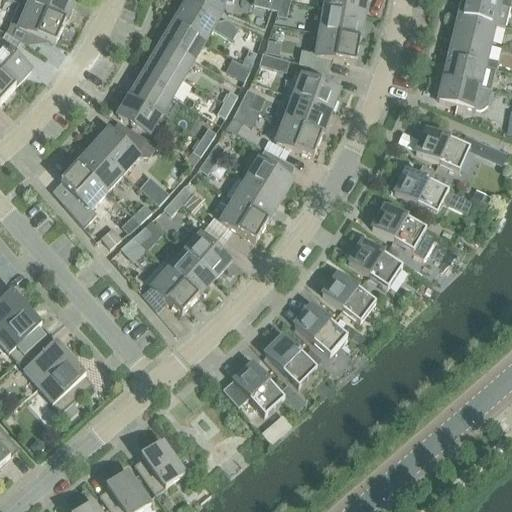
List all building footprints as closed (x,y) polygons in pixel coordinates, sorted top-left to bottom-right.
[(32,0),(28,9),(65,25),(75,3),(68,0),(32,0)] [(187,0),(187,4),(221,18),(223,10),(225,5),(232,7),(233,0),(187,0)] [(272,0),(269,12),(278,14),(281,4),(281,2),(273,0),(272,0)] [(326,0),(325,12),(364,20),(367,0),(326,0)] [(464,0),(460,18),(495,27),(505,29),(510,8),(500,6),(477,0),(464,0)] [(187,4),(174,26),(205,45),(221,18),(187,4)] [(281,4),(278,14),(277,19),(287,21),(290,6),(281,4)] [(27,12),(19,32),(56,47),(65,25),(28,9),(27,12)] [(325,12),(320,36),(360,44),(364,20),(325,12)] [(460,18),(454,40),(490,48),(495,27),(460,18)] [(174,26),(162,45),(194,64),(205,45),(174,26)] [(301,55),(298,67),(306,69),(328,76),(334,64),(355,68),(360,44),(320,36),(316,58),(301,55)] [(454,40),(449,61),(485,70),(496,73),(498,65),(487,62),(490,48),(454,40)] [(162,45),(151,65),(182,83),(194,64),(162,45)] [(2,47),(0,48),(0,78),(15,92),(31,74),(2,47)] [(249,53),(243,67),(251,71),(257,57),(249,53)] [(260,68),(286,76),(290,65),(263,58),(260,68)] [(496,73),(485,70),(449,61),(444,83),(491,94),(496,73)] [(151,65),(139,84),(171,103),(182,83),(151,65)] [(251,71),(243,67),(237,79),(246,83),(251,71)] [(302,79),(293,102),(331,116),(340,93),(323,87),(328,76),(306,69),(302,79)] [(0,108),(15,92),(0,78),(0,108)] [(444,83),(439,104),(480,114),(484,113),(487,109),(491,94),(444,83)] [(139,84),(128,103),(160,122),(171,103),(139,84)] [(248,93),(240,108),(250,112),(257,98),(248,93)] [(230,95),(224,107),(232,111),(238,99),(230,95)] [(293,102),(285,124),(322,139),(331,116),(293,102)] [(160,122),(128,103),(118,120),(149,139),(160,122)] [(232,111),(224,107),(217,118),(225,122),(232,111)] [(250,112),(240,108),(233,122),(242,127),(250,112)] [(322,139),(285,124),(276,147),(314,161),(322,139)] [(110,133),(93,151),(123,178),(139,160),(142,162),(149,162),(157,149),(117,126),(111,134),(110,133)] [(209,132),(201,143),(209,148),(216,137),(209,132)] [(427,133),(416,157),(459,176),(468,156),(503,171),(508,159),(464,141),(461,148),(427,133)] [(209,148),(201,143),(193,155),(201,161),(209,148)] [(217,148),(208,160),(216,166),(225,153),(217,148)] [(93,151),(77,169),(107,196),(123,178),(93,151)] [(264,155),(246,184),(281,205),(293,184),(291,183),(293,170),(264,155)] [(216,166),(208,160),(198,174),(207,180),(216,166)] [(107,196),(77,169),(52,196),(84,232),(96,219),(90,214),(107,196)] [(406,174),(394,197),(437,219),(443,207),(468,219),(474,208),(470,206),(449,195),(430,186),(436,175),(422,169),(417,179),(406,174)] [(246,184),(234,205),(268,225),(281,205),(246,184)] [(184,191),(174,202),(181,209),(192,198),(184,191)] [(151,203),(159,210),(169,199),(162,192),(151,203)] [(476,194),(470,206),(474,208),(485,213),(491,201),(476,194)] [(181,209),(174,202),(163,215),(170,221),(181,209)] [(268,225),(234,205),(221,225),(255,246),(268,225)] [(145,209),(133,220),(140,227),(152,216),(145,209)] [(376,225),(372,232),(413,256),(422,262),(436,239),(426,233),(413,225),(385,209),(376,225)] [(140,227),(133,220),(122,231),(129,238),(140,227)] [(145,232),(134,241),(141,249),(151,239),(145,232)] [(101,242),(110,252),(121,243),(113,233),(101,242)] [(201,238),(185,255),(215,282),(231,265),(201,238)] [(141,249),(134,241),(120,253),(127,260),(141,249)] [(384,258),(363,244),(348,266),(388,293),(402,271),(394,265),(384,258)] [(390,250),(384,258),(394,265),(399,256),(390,250)] [(185,255),(168,273),(198,301),(215,282),(185,255)] [(161,267),(145,285),(152,291),(182,319),(198,301),(168,273),(161,267)] [(338,278),(322,299),(360,328),(376,306),(338,278)] [(0,291),(0,336),(27,313),(12,296),(11,297),(3,289),(0,291)] [(294,329),(330,360),(347,340),(312,309),(294,329)] [(0,336),(0,347),(17,366),(47,340),(40,331),(42,330),(27,313),(0,336)] [(348,329),(343,335),(359,347),(364,341),(348,329)] [(264,358),(298,392),(317,373),(315,370),(304,359),(283,339),(264,358)] [(17,366),(39,392),(71,364),(56,347),(55,348),(47,340),(17,366)] [(310,353),(304,359),(315,370),(321,364),(310,353)] [(71,364),(39,392),(61,418),(64,415),(73,407),(92,391),(84,382),(86,380),(71,364)] [(233,385),(232,386),(248,404),(249,403),(264,420),(284,403),(279,397),(253,367),(233,385)] [(232,386),(222,394),(238,412),(248,404),(232,386)] [(286,390),(279,397),(298,415),(304,408),(286,390)] [(78,413),(73,407),(64,415),(69,421),(78,413)] [(0,414),(0,418),(3,422),(9,417),(4,411),(0,414)] [(281,420),(260,438),(268,447),(288,429),(281,420)] [(0,432),(0,470),(10,462),(9,460),(18,452),(0,432)] [(38,444),(29,452),(36,460),(45,452),(38,444)] [(147,455),(141,460),(144,463),(134,470),(155,500),(184,479),(184,480),(186,479),(162,445),(147,455)] [(109,493),(99,500),(107,511),(145,511),(149,510),(151,509),(127,475),(112,485),(112,486),(106,490),(109,493)]
